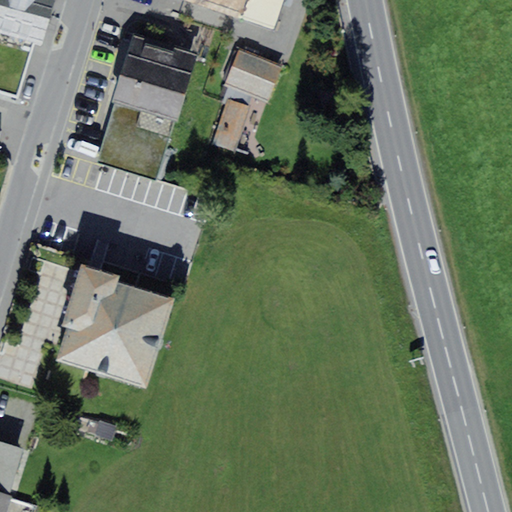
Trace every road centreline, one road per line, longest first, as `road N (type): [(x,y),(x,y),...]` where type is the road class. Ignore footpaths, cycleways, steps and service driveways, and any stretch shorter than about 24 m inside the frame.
road 1 (primary): [(489,511),(395,155),(364,0)]
road 2 (residential): [(0,261),(81,0)]
